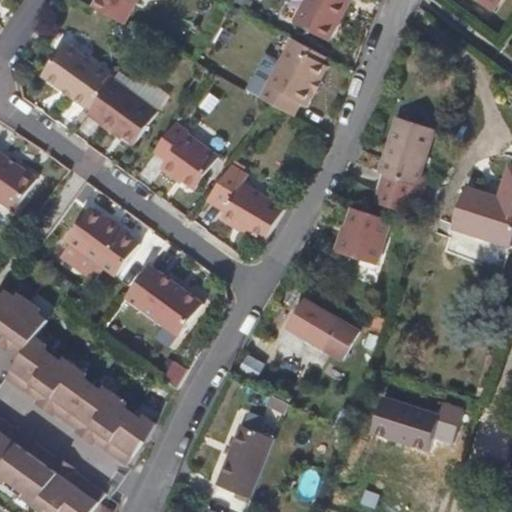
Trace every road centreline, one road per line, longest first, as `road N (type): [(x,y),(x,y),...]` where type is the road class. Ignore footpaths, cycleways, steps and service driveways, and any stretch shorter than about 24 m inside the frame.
road 1 (residential): [(263,289),(14,116),(0,93)]
road 2 (residential): [(263,289),(351,130),(400,0)]
road 3 (residential): [(153,500),(263,289)]
road 4 (residential): [(0,392),(153,500)]
